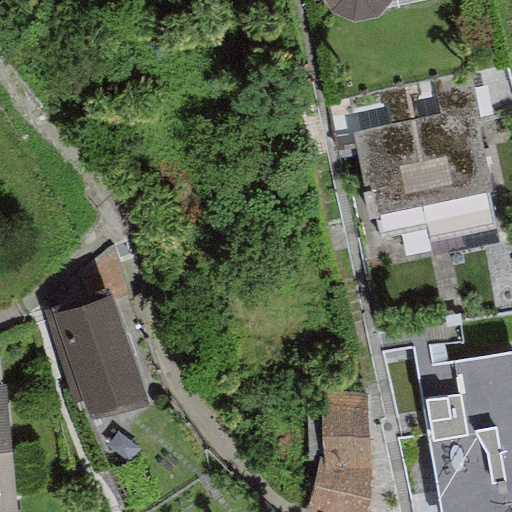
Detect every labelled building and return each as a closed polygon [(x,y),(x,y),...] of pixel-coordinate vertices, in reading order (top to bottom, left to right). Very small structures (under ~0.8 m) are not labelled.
[(319,0),(331,20),(355,28),(378,23),(393,5),(393,0),(319,0)] [(461,78),(349,102),(375,220),(487,196),(461,78)] [(147,414),(107,294),(46,315),(74,411),(83,409),(90,431),(147,414)] [(421,405),(438,511),(511,511),(511,361),(453,372),(457,399),(421,405)] [(363,511),(371,473),(365,392),(318,394),(322,462),(306,511),(363,511)] [(0,511),(11,511),(2,394),(0,394),(0,511)]
